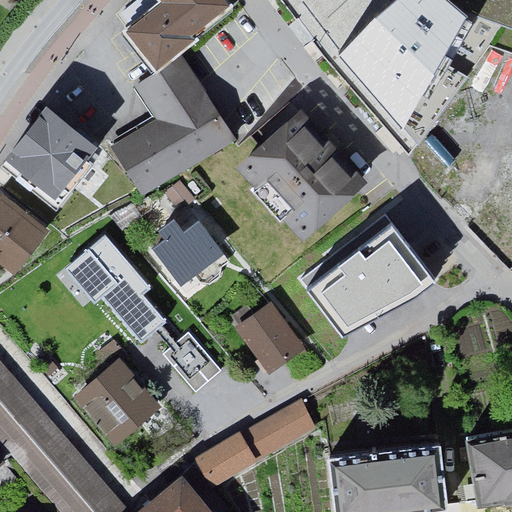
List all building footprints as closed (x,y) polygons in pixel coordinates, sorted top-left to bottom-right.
[(238,5),(233,0),(145,0),(116,23),(153,70),(238,5)] [(453,0),(396,0),(336,52),(401,132),(461,31),(468,13),(453,0)] [(511,46),(511,0),(453,0),(468,13),(461,31),(511,46)] [(153,70),(133,83),(155,117),(112,144),(143,193),(235,135),(183,52),(153,70)] [(49,109),(4,166),(54,205),(99,149),(49,109)] [(303,230),(360,177),(300,114),(243,168),(303,230)] [(183,182),(167,193),(179,211),(195,200),(183,182)] [(0,254),(13,265),(43,230),(5,197),(0,202),(0,254)] [(199,204),(148,238),(175,279),(226,244),(199,204)] [(431,291),(383,216),(298,279),(340,338),(431,291)] [(105,234),(65,268),(95,302),(102,296),(141,342),(166,321),(143,293),(151,287),(105,234)] [(301,344),(269,302),(241,323),(273,365),(301,344)] [(189,332),(163,354),(196,392),(221,370),(189,332)] [(116,439),(157,403),(118,358),(77,394),(116,439)] [(0,435),(66,511),(123,511),(128,508),(0,359),(0,435)] [(303,395),(195,458),(210,484),(318,421),(303,395)] [(511,427),(469,434),(479,498),(511,492),(511,427)] [(338,511),(370,511),(447,502),(439,440),(331,454),(338,511)] [(0,491),(16,478),(0,458),(0,491)] [(213,511),(183,475),(138,511),(213,511)]
